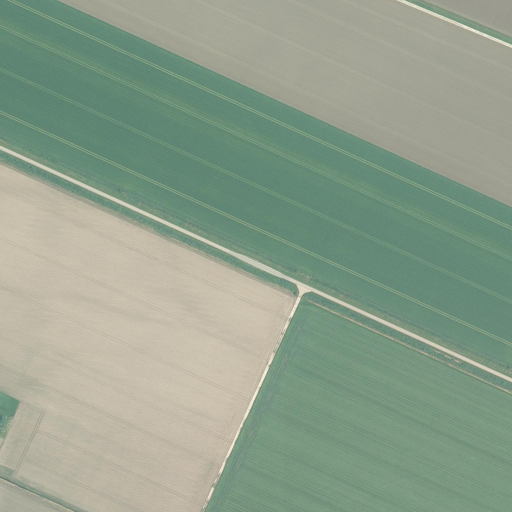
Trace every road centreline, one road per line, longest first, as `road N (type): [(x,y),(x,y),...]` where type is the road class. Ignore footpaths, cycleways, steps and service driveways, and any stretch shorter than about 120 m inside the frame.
road 1 (unclassified): [(511,380),(0,148)]
road 2 (unknown): [(305,286),(203,511)]
